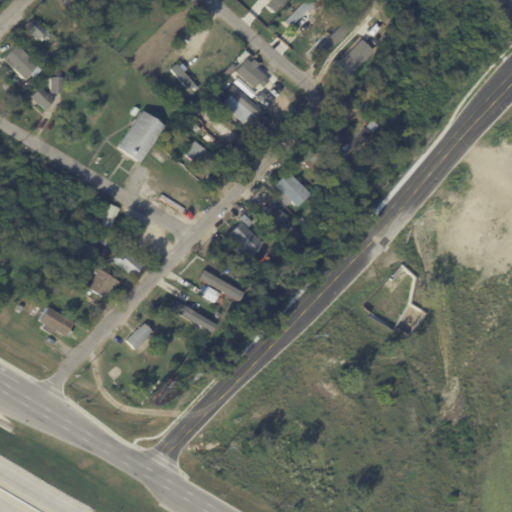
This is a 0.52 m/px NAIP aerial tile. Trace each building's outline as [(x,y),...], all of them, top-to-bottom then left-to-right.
[(268,0),(263,7),(271,13),(280,0),(268,0)] [(300,0),(279,21),(285,27),(312,0),(300,0)] [(332,38),(328,43),(322,38),(316,46),(305,35),(310,29),(291,12),(298,5),(303,0),(307,0),(319,11),(315,16),(318,18),(315,21),(322,27),(328,20),(336,27),(330,33),(333,36),(332,38)] [(511,0),(511,12),(506,20),(492,8),(498,0),(511,0)] [(32,20),(47,35),(42,40),(38,36),(34,40),(23,29),(24,28),(21,26),(29,19),(31,22),(32,20)] [(88,32),(93,37),(89,41),(84,36),(88,32)] [(0,59),(21,78),(34,64),(12,44),(0,57),(0,59)] [(260,74),(261,75),(261,76),(266,81),(260,88),(255,83),(250,88),(231,72),(242,59),(246,62),(249,59),(255,65),(253,68),(260,74)] [(168,69),(174,65),(176,67),(180,64),(185,69),(181,72),(196,89),(194,91),(191,88),(187,91),(168,69)] [(225,77),(222,74),(227,68),(231,71),(225,77)] [(66,74),(72,79),(68,85),(62,80),(66,74)] [(60,94),(48,94),(48,77),(60,77),(60,94)] [(50,99),(51,100),(42,109),(35,103),(34,104),(28,97),(37,87),(50,99)] [(234,88),(260,113),(254,119),(228,95),(234,88)] [(127,112),(131,106),(136,109),(132,115),(127,112)] [(135,163),(113,148),(138,111),(160,126),(135,163)] [(205,120),(226,138),(231,132),(210,115),(205,120)] [(337,140),(332,145),(323,136),(331,127),(340,136),(337,140)] [(339,167),(333,162),(342,151),(340,149),(344,145),(346,146),(363,127),(369,133),(339,167)] [(211,164),(199,180),(189,173),(194,166),(180,155),(186,148),(185,147),(190,141),(214,161),(211,164)] [(313,153),(318,157),(308,168),(306,166),(303,168),(295,161),(306,150),(311,155),(313,153)] [(298,201),(292,208),(288,203),(284,207),(272,195),(276,192),(270,186),(283,172),(306,193),(298,201)] [(280,236),(287,228),(269,211),(274,207),(267,201),(256,213),(280,236)] [(115,207),(105,203),(97,227),(107,231),(115,207)] [(247,220),(250,223),(244,229),(259,244),(244,258),(222,234),(235,222),(234,221),(241,214),(247,220)] [(83,243),(90,230),(96,234),(89,246),(83,243)] [(69,269),(60,263),(67,253),(76,258),(69,269)] [(135,272),(129,278),(108,261),(114,253),(120,258),(124,253),(139,266),(135,272)] [(79,264),(83,259),(88,263),(84,267),(79,264)] [(192,272),(195,269),(194,268),(199,261),(215,275),(207,285),(200,279),(199,280),(191,273),(192,272)] [(112,288),(109,291),(105,288),(98,299),(83,289),(90,278),(89,278),(92,274),(89,272),(92,268),(115,283),(112,288)] [(30,273),(46,284),(37,296),(25,288),(28,283),(25,281),(30,273)] [(222,280),(233,289),(223,301),(213,293),(215,289),(210,285),(216,276),(222,280)] [(72,291),(84,299),(82,303),(88,306),(77,324),(42,303),(53,285),(69,295),(72,291)] [(200,296),(212,301),(216,292),(204,286),(200,296)] [(64,330),(59,339),(50,333),(49,336),(38,329),(40,325),(34,321),(43,307),(69,322),(64,330)] [(150,334),(132,351),(123,341),(131,333),(134,330),(135,330),(141,324),(150,334)]
